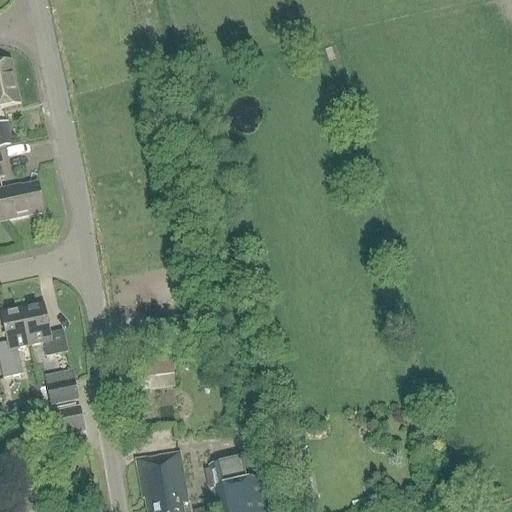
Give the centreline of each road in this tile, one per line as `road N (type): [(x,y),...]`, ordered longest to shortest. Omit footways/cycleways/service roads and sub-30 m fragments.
road 1 (residential): [(120,511),(90,258)]
road 2 (residential): [(90,258),(38,17)]
